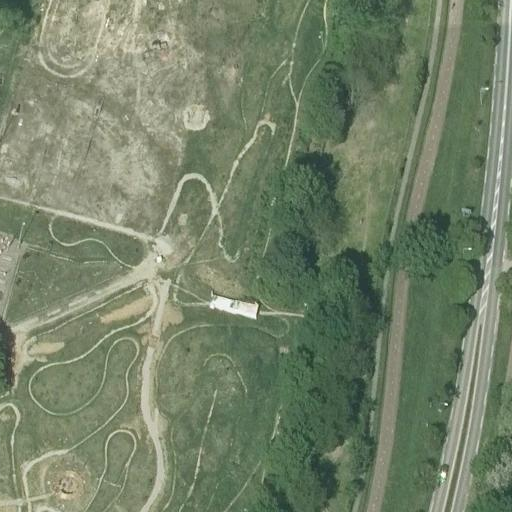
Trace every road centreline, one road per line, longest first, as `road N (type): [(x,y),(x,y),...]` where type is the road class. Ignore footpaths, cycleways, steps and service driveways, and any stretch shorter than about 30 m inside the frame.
road 1 (secondary): [(498,166),(436,511)]
road 2 (secondary): [(457,511),(485,358),(498,166)]
road 3 (secondary): [(498,166),(510,0)]
